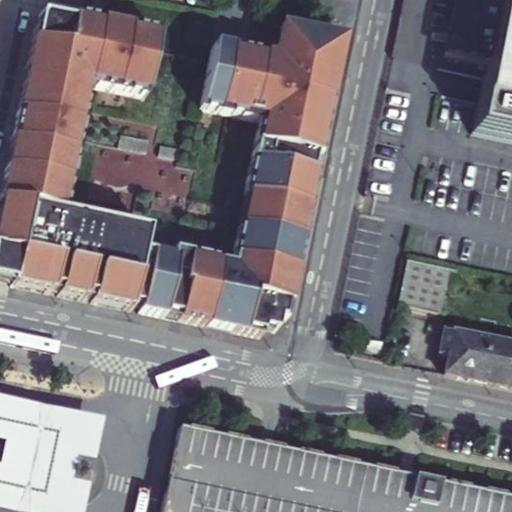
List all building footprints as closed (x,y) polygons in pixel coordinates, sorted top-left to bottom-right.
[(511,0),(454,0),(442,61),(485,69),(482,89),(511,94),(511,0)] [(142,100),(155,36),(96,24),(70,19),(69,23),(37,17),(34,31),(31,31),(0,186),(0,286),(48,297),(49,294),(56,296),(55,298),(81,304),(82,301),(89,302),(88,305),(129,314),(130,308),(137,310),(136,315),(146,318),(158,259),(140,255),(144,235),(60,217),(86,89),(142,100)] [(242,197),(243,198),(307,211),(314,176),(309,175),(312,160),(317,161),(341,42),(278,30),(273,54),(265,59),(210,48),(197,113),(257,125),(242,197)] [(478,105),(472,138),(511,146),(511,94),(482,89),(478,105)] [(158,259),(146,318),(258,341),(260,333),(273,335),(275,323),(284,324),(307,211),(243,198),(229,267),(169,255),(168,261),(158,259)] [(403,264),(394,308),(438,317),(446,272),(403,264)] [(443,358),(440,378),(511,392),(511,391),(511,347),(441,333),(436,356),(443,358)] [(67,485),(72,461),(90,465),(99,423),(0,402),(0,511),(80,511),(85,489),(67,485)] [(176,431),(159,511),(511,511),(511,502),(263,449),(176,431)]
